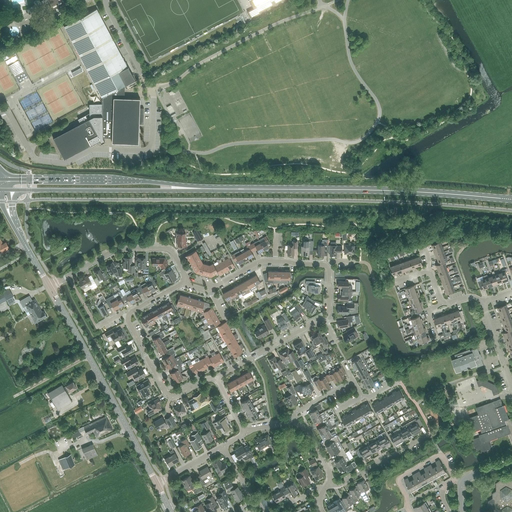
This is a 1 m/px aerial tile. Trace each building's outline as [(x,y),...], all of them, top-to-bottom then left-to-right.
[(48,0),(58,17),(67,12),(61,0),(48,0)] [(247,12),(251,19),(287,0),(286,0),(248,0),(253,9),(247,12)] [(91,145),(96,143),(100,141),(101,142),(101,143),(105,141),(103,138),(112,138),(112,143),(138,144),(139,124),(143,124),(144,108),(140,108),(140,99),(125,98),(125,85),(134,80),(97,9),(64,26),(102,97),(102,104),(89,104),(90,117),(87,118),(85,115),(78,119),(80,123),(53,138),(64,159),(91,145)] [(32,29),(33,31),(34,34),(42,30),(39,25),(32,29)] [(19,60),(15,51),(14,50),(2,57),(8,66),(10,65),(15,74),(23,69),(18,60),(19,60)] [(203,238),(198,229),(195,231),(198,237),(196,238),(198,241),(199,240),(203,238)] [(186,233),(176,233),(176,240),(178,240),(178,246),(187,246),(187,239),(185,239),(186,233)] [(258,240),(264,251),(269,248),(267,244),(269,242),(266,236),(258,240)] [(0,252),(2,252),(9,248),(6,242),(3,244),(0,238),(0,252)] [(259,253),(264,251),(258,240),(251,244),(254,250),(257,249),(259,253)] [(318,245),(318,255),(324,255),(324,249),(328,250),(328,245),(328,242),(328,240),(322,240),(322,242),(322,245),(318,245)] [(298,248),(298,241),(292,241),(292,245),(288,245),(288,255),(294,255),(294,248),(298,248)] [(313,241),(305,241),(304,246),(301,246),(301,255),(310,255),(310,250),(313,250),(313,241)] [(205,242),(203,243),(210,256),(212,254),(205,242)] [(328,245),(328,250),(328,252),(329,252),(329,253),(329,256),(330,256),(337,256),(337,253),(342,253),(342,246),(337,246),(336,246),(336,242),(331,242),(331,245),(330,245),(328,245)] [(252,252),(254,250),(251,244),(247,247),(248,250),(245,251),(249,259),(254,256),(252,252)] [(355,254),(355,246),(345,246),(345,254),(355,254)] [(435,255),(445,252),(443,247),(434,250),(435,252),(434,253),(435,255)] [(192,265),(201,260),(196,250),(187,256),(192,265)] [(249,259),(245,251),(242,253),(240,250),(239,251),(245,261),(249,259)] [(239,251),(237,252),(234,254),(231,255),(235,261),(237,260),(240,264),(245,261),(239,251)] [(225,260),(230,269),(235,267),(230,258),(230,257),(228,254),(227,255),(229,258),(225,260)] [(415,258),(418,266),(420,265),(421,266),(423,266),(420,256),(415,258)] [(436,266),(448,261),(446,256),(438,259),(439,262),(438,262),(438,264),(436,265),(436,266)] [(230,269),(225,260),(223,257),(222,258),(224,261),(220,263),(226,272),(230,269)] [(128,268),(128,272),(135,272),(135,265),(132,265),(132,262),(132,258),(124,258),(124,268),(128,268)] [(138,258),(138,268),(143,268),(143,273),(149,273),(149,267),(146,267),(146,258),(138,258)] [(162,268),(168,264),(165,258),(153,258),(153,266),(160,266),(162,268)] [(226,272),(220,263),(218,259),(217,260),(219,264),(215,266),(218,273),(220,275),(226,272)] [(203,274),(206,264),(203,263),(201,260),(192,265),(196,272),(203,274)] [(411,270),(413,269),(410,260),(405,261),(408,270),(411,269),(411,270)] [(438,270),(447,267),(445,262),(448,261),(436,266),(436,268),(438,267),(438,270)] [(120,276),(122,275),(123,275),(121,268),(118,269),(118,270),(117,270),(113,262),(106,266),(111,274),(114,273),(116,276),(119,275),(120,276)] [(218,273),(215,266),(213,263),(210,265),(206,264),(203,274),(211,276),(218,273)] [(401,273),(404,273),(400,263),(395,265),(398,273),(401,272),(401,273)] [(439,275),(449,272),(447,267),(438,270),(439,273),(438,273),(439,275)] [(170,283),(176,279),(171,270),(167,272),(166,269),(159,273),(160,276),(165,274),(170,283)] [(99,281),(104,278),(100,270),(94,272),(99,281)] [(274,283),(274,271),(268,271),(268,272),(263,274),(265,281),(265,282),(268,282),(268,283),(274,283)] [(502,284),(504,283),(500,273),(496,275),(499,283),(501,283),(502,284)] [(256,275),(251,278),(257,288),(258,287),(258,284),(260,283),(258,278),(256,275)] [(494,286),(491,277),(488,278),(487,275),(485,276),(489,287),(492,286),(492,287),(494,286)] [(91,282),(88,276),(82,279),(82,280),(79,282),(83,289),(89,285),(92,289),(97,286),(94,281),(91,282)] [(487,288),(489,287),(485,276),(483,276),(484,279),(478,281),(481,290),(484,289),(485,290),(487,289),(487,288)] [(443,285),(452,281),(450,277),(442,280),(443,282),(442,283),(443,285)] [(252,291),(257,288),(251,278),(247,280),(251,288),(252,291)] [(157,285),(155,281),(153,279),(151,280),(152,283),(147,285),(151,293),(156,290),(154,286),(157,285)] [(252,291),(251,288),(247,280),(242,283),(248,293),(249,292),(252,291)] [(320,293),(320,286),(314,286),(314,285),(312,285),(312,281),(306,281),(306,285),(309,285),(309,291),(314,292),(314,293),(320,293)] [(349,291),(352,291),(352,287),(351,286),(348,286),(348,282),(338,281),(338,288),(340,288),(340,291),(341,291),(349,291)] [(246,294),(248,293),(242,283),(237,286),(241,293),(243,296),(246,294)] [(146,296),(151,293),(147,285),(142,288),(141,286),(138,287),(142,293),(144,292),(146,296)] [(405,294),(416,290),(415,288),(416,287),(415,285),(406,288),(407,291),(404,292),(405,293),(405,294)] [(239,295),(241,293),(237,286),(232,288),(238,298),(240,298),(239,295)] [(454,286),(445,289),(446,292),(445,292),(446,295),(456,291),(454,286)] [(139,295),(142,293),(138,287),(135,289),(135,288),(130,291),(132,294),(136,301),(141,298),(139,295)] [(9,288),(0,293),(0,303),(13,296),(9,288)] [(237,299),(238,298),(232,288),(228,291),(232,298),(235,297),(237,299)] [(272,288),(268,289),(270,293),(268,294),(269,297),(278,294),(277,290),(276,291),(275,288),(272,289),(272,288)] [(125,300),(126,302),(129,300),(131,304),(136,301),(132,294),(127,296),(123,289),(121,291),(121,292),(123,296),(125,300)] [(123,296),(121,292),(121,291),(118,292),(119,295),(114,298),(120,307),(125,305),(123,301),(125,300),(123,296)] [(229,300),(232,298),(228,291),(223,294),(227,301),(229,304),(230,303),(229,300)] [(349,291),(341,291),(340,291),(340,294),(338,294),(338,300),(348,301),(348,296),(351,297),(352,295),(352,291),(349,291)] [(408,304),(411,303),(419,300),(418,297),(419,297),(419,295),(409,298),(410,301),(407,302),(408,304)] [(23,307),(26,313),(29,312),(39,306),(35,299),(32,301),(29,296),(20,301),(22,306),(25,305),(26,306),(23,307)] [(191,309),(194,299),(190,297),(191,296),(189,296),(189,297),(185,296),(182,306),(191,309)] [(302,305),(304,306),(308,309),(308,310),(313,313),(317,307),(312,304),(312,303),(310,302),(312,299),(307,296),(305,299),(305,300),(302,305)] [(103,316),(108,313),(103,305),(106,303),(103,298),(100,300),(101,301),(100,303),(100,304),(100,306),(101,306),(99,307),(103,316)] [(115,310),(120,307),(114,298),(107,302),(110,308),(113,306),(115,310)] [(244,306),(257,301),(256,298),(243,302),(244,306)] [(201,312),(204,302),(204,301),(200,300),(200,299),(199,299),(198,300),(194,299),(191,309),(201,312)] [(164,305),(168,312),(171,311),(173,314),(177,312),(172,304),(171,305),(169,302),(164,305)] [(202,312),(211,307),(209,303),(204,302),(201,312),(202,312)] [(354,310),(354,303),(347,303),(347,306),(338,306),(338,314),(349,314),(349,310),(354,310)] [(297,323),(302,318),(299,313),(298,311),(301,309),(297,304),(294,307),(296,308),(291,312),(294,317),(293,317),(297,323)] [(412,316),(417,314),(420,313),(420,311),(423,310),(422,307),(423,307),(422,304),(413,308),(414,311),(410,312),(412,316)] [(165,314),(168,312),(164,305),(160,308),(164,315),(166,319),(168,318),(165,314)] [(39,306),(29,312),(33,319),(35,318),(37,322),(47,317),(43,311),(42,312),(39,306)] [(205,317),(215,312),(212,308),(211,308),(211,307),(202,312),(199,314),(200,316),(203,314),(205,317)] [(166,319),(164,315),(160,308),(155,310),(159,317),(161,316),(163,320),(166,319)] [(154,320),(159,317),(155,310),(150,313),(154,320)] [(454,311),(457,320),(460,319),(461,323),(466,321),(462,311),(459,311),(459,310),(456,311),(456,310),(454,311)] [(501,318),(510,314),(508,310),(500,313),(501,315),(500,316),(501,318)] [(458,323),(457,320),(454,311),(451,312),(452,313),(449,314),(453,325),(458,323)] [(208,322),(217,317),(215,312),(205,317),(202,319),(203,321),(206,319),(208,322)] [(156,323),(154,320),(150,313),(145,315),(149,322),(151,326),(156,323)] [(281,331),(288,327),(285,322),(286,321),(285,320),(288,318),(285,313),(281,314),(283,317),(277,320),(280,324),(278,325),(281,331)] [(413,324),(423,321),(422,318),(421,319),(420,316),(418,317),(417,314),(412,316),(408,318),(409,320),(411,319),(413,324)] [(453,325),(449,314),(447,315),(446,314),(444,314),(447,324),(450,323),(451,326),(453,325)] [(147,324),(149,322),(145,315),(141,318),(145,325),(146,328),(148,326),(147,324)] [(348,323),(353,322),(352,316),(346,317),(347,320),(338,321),(339,329),(343,328),(343,327),(349,326),(348,323)] [(208,322),(204,324),(205,326),(209,324),(211,328),(220,323),(217,317),(208,322)] [(443,328),(440,317),(437,318),(437,317),(434,318),(438,327),(440,326),(441,328),(443,328)] [(269,330),(273,327),(268,319),(264,321),(266,324),(264,325),(258,328),(259,330),(255,332),(258,338),(262,336),(263,337),(267,335),(266,334),(269,333),(267,330),(268,329),(269,330)] [(504,327),(511,324),(511,319),(503,322),(504,325),(503,325),(504,327)] [(412,330),(413,330),(423,326),(422,323),(423,323),(423,321),(413,324),(414,327),(411,328),(412,330)] [(220,332),(232,326),(231,324),(228,325),(226,322),(217,327),(220,332)] [(223,337),(232,332),(230,329),(233,327),(232,326),(220,332),(223,337)] [(414,334),(426,330),(425,328),(424,328),(423,326),(413,330),(414,334)] [(358,336),(353,328),(347,331),(349,334),(343,337),(347,343),(358,336)] [(115,342),(125,336),(121,329),(114,333),(112,329),(105,333),(107,337),(111,335),(115,342)] [(416,339),(418,338),(427,335),(426,333),(427,332),(426,330),(414,334),(416,339)] [(155,345),(162,341),(161,338),(164,336),(162,331),(154,336),(155,338),(153,340),(155,345)] [(226,342),(237,335),(236,334),(233,335),(232,332),(223,337),(226,342)] [(314,334),(319,343),(322,342),(323,344),(325,343),(326,345),(329,343),(324,336),(322,337),(319,332),(314,334)] [(317,345),(319,343),(314,334),(310,337),(313,342),(311,344),(314,349),(318,347),(317,345)] [(228,347),(237,342),(235,339),(238,337),(237,335),(226,342),(228,347)] [(427,335),(418,338),(420,343),(422,343),(423,345),(427,343),(426,341),(429,340),(429,338),(428,338),(427,335)] [(158,349),(165,345),(170,342),(169,340),(164,342),(163,343),(162,341),(155,345),(158,349)] [(309,358),(314,355),(310,348),(307,350),(302,341),(294,346),(299,355),(305,351),(309,358)] [(231,352),(243,345),(242,343),(239,345),(237,342),(228,347),(231,352)] [(124,356),(134,351),(130,345),(126,347),(124,344),(117,348),(120,353),(122,352),(124,356)] [(165,355),(167,354),(173,351),(174,350),(173,347),(169,349),(167,350),(165,345),(158,349),(161,354),(163,353),(165,355)] [(243,345),(231,352),(234,357),(243,352),(241,349),(244,347),(243,345)] [(470,351),(470,349),(455,355),(456,359),(452,360),(456,372),(475,365),(476,368),(484,365),(478,348),(470,351)] [(284,361),(286,364),(289,362),(287,359),(288,358),(290,362),(292,361),(297,358),(294,353),(293,351),(290,353),(288,349),(280,354),(284,361)] [(165,365),(175,359),(174,356),(175,355),(173,351),(167,354),(168,356),(162,360),(165,365)] [(212,353),(219,364),(224,362),(219,353),(216,355),(214,352),(212,353)] [(209,358),(208,356),(206,353),(204,354),(206,357),(203,359),(208,368),(212,365),(213,365),(209,358)] [(214,367),(219,364),(212,353),(210,354),(212,357),(209,358),(213,365),(212,365),(214,367)] [(353,367),(365,361),(364,358),(361,353),(355,357),(356,360),(352,362),(353,365),(352,365),(353,367)] [(275,356),(269,360),(274,368),(275,372),(279,370),(281,369),(284,367),(281,361),(280,359),(277,361),(275,356)] [(129,368),(139,363),(135,357),(130,359),(129,357),(121,361),(119,362),(121,366),(123,364),(123,365),(126,363),(129,368)] [(208,368),(203,359),(200,361),(198,358),(196,359),(203,370),(208,368)] [(177,367),(181,365),(179,361),(178,360),(176,361),(175,359),(165,365),(167,369),(173,366),(175,368),(177,367)] [(198,373),(203,370),(196,359),(194,360),(196,363),(193,365),(198,373)] [(357,371),(368,365),(366,363),(365,361),(353,367),(354,369),(355,368),(357,371)] [(172,378),(181,373),(180,372),(181,371),(183,370),(181,368),(182,368),(182,367),(181,365),(177,367),(175,368),(176,370),(170,374),(172,378)] [(358,376),(367,371),(370,369),(368,365),(357,371),(358,374),(357,374),(358,376)] [(333,369),(335,372),(339,380),(344,377),(343,374),(346,373),(342,366),(339,368),(338,366),(333,369)] [(136,380),(145,375),(142,369),(135,372),(133,369),(126,373),(129,377),(133,374),(136,380)] [(339,380),(335,372),(333,369),(328,372),(329,373),(327,375),(330,381),(332,379),(334,383),(339,380)] [(244,373),(251,384),(253,383),(251,380),(254,379),(249,371),(247,373),(246,371),(244,373)] [(362,380),(373,374),(371,372),(369,373),(367,371),(358,376),(359,378),(360,377),(362,380)] [(181,373),(172,378),(175,383),(181,379),(182,382),(185,380),(187,379),(186,376),(183,376),(182,376),(181,373)] [(249,386),(251,384),(244,373),(242,374),(243,375),(240,376),(245,384),(247,382),(249,386)] [(363,385),(372,380),(371,377),(374,376),(373,374),(362,380),(363,383),(362,383),(363,385)] [(327,382),(330,381),(327,375),(324,377),(320,380),(323,387),(324,388),(329,386),(327,382)] [(242,385),(245,384),(240,376),(238,378),(237,376),(235,378),(242,389),(244,388),(242,385)] [(240,390),(242,389),(235,378),(233,379),(234,380),(231,381),(236,389),(238,387),(240,390)] [(320,380),(319,378),(314,381),(318,389),(323,387),(320,380)] [(483,379),(477,381),(479,387),(482,386),(492,390),(494,395),(499,393),(497,386),(483,379)] [(147,388),(151,386),(148,380),(137,386),(140,392),(141,392),(144,397),(150,393),(147,388)] [(372,380),(363,385),(364,387),(365,386),(367,389),(372,386),(373,387),(378,384),(377,381),(374,382),(372,380)] [(69,393),(77,388),(73,381),(65,386),(66,386),(64,387),(62,384),(48,393),(47,391),(42,395),(46,402),(51,399),(54,404),(58,411),(72,402),(68,395),(67,393),(69,392),(69,393)] [(233,390),(236,389),(231,381),(229,382),(228,381),(226,383),(231,391),(233,394),(235,393),(233,390)] [(312,390),(314,389),(311,383),(305,387),(299,385),(294,388),(296,391),(301,392),(301,393),(302,393),(302,394),(304,397),(307,395),(307,394),(311,395),(312,390)] [(290,407),(297,402),(293,394),(295,392),(292,386),(287,388),(291,394),(285,398),(290,407)] [(394,392),(399,401),(404,398),(399,390),(397,392),(396,391),(394,392)] [(215,411),(221,407),(217,401),(214,403),(211,397),(210,397),(207,392),(201,395),(200,394),(194,397),(194,398),(189,402),(192,407),(190,408),(192,412),(210,402),(212,405),(211,405),(215,411)] [(395,403),(399,401),(394,392),(392,393),(393,394),(390,395),(395,403)] [(390,406),(395,403),(390,395),(388,397),(387,396),(385,397),(390,406)] [(386,408),(390,406),(385,397),(383,398),(384,399),(381,400),(386,408)] [(152,403),(149,405),(148,406),(150,408),(146,410),(149,416),(153,413),(161,409),(158,403),(160,402),(158,399),(152,402),(152,403)] [(243,408),(252,403),(249,399),(241,403),(243,406),(242,406),(243,408)] [(478,414),(470,418),(475,432),(480,429),(482,434),(479,435),(480,437),(472,440),(475,448),(476,448),(477,451),(481,449),(482,452),(493,448),(490,440),(508,434),(509,434),(511,443),(511,417),(509,419),(504,405),(502,405),(500,399),(492,402),(491,402),(476,407),(478,414)] [(381,411),(386,408),(381,400),(379,402),(378,401),(376,402),(381,411)] [(377,413),(381,411),(376,402),(375,403),(375,404),(372,405),(377,413)] [(252,403),(243,408),(244,410),(245,410),(246,412),(254,408),(257,406),(256,404),(253,406),(252,403)] [(363,405),(368,414),(370,412),(371,413),(373,412),(368,403),(365,405),(365,404),(363,405)] [(178,416),(186,411),(182,404),(174,408),(178,416)] [(311,419),(319,414),(318,411),(322,409),(319,404),(313,407),(315,410),(309,414),(311,419)] [(141,405),(133,409),(136,413),(143,409),(141,405)] [(363,416),(368,414),(363,405),(361,406),(361,407),(359,409),(363,416)] [(248,417),(257,412),(254,408),(246,412),(248,415),(247,415),(248,417)] [(359,419),(363,416),(359,409),(356,410),(356,409),(354,410),(359,419)] [(354,421),(359,419),(354,410),(352,411),(353,412),(350,414),(354,421)] [(257,412),(248,417),(249,419),(250,418),(251,421),(261,416),(260,413),(258,415),(257,412)] [(319,414),(311,419),(314,424),(321,420),(322,423),(328,420),(325,415),(323,412),(319,414)] [(350,424),(354,421),(350,414),(347,415),(347,414),(345,415),(350,424)] [(345,426),(350,424),(345,415),(343,416),(344,417),(341,419),(345,426)] [(80,433),(81,432),(85,430),(87,434),(93,431),(95,435),(97,438),(113,430),(106,416),(78,429),(79,431),(80,433)] [(170,428),(176,424),(171,416),(165,419),(166,421),(165,422),(162,417),(153,422),(158,430),(168,424),(170,428)] [(231,430),(231,429),(231,428),(230,427),(231,426),(229,423),(228,424),(227,422),(228,421),(225,416),(215,422),(216,424),(214,425),(217,429),(220,427),(224,433),(225,433),(231,431),(231,430)] [(412,424),(417,433),(419,432),(419,431),(421,430),(419,426),(422,424),(419,418),(416,420),(415,418),(410,421),(412,424)] [(320,435),(328,430),(332,428),(330,424),(328,420),(322,423),(324,426),(317,430),(320,435)] [(417,433),(412,424),(410,421),(406,424),(408,427),(412,435),(415,433),(415,434),(417,433)] [(410,436),(412,435),(408,427),(403,429),(408,438),(410,437),(410,436)] [(408,438),(403,429),(401,431),(399,428),(397,429),(399,432),(403,440),(406,438),(407,439),(408,438)] [(403,440),(399,432),(397,429),(395,430),(397,433),(395,434),(400,443),(402,442),(401,441),(403,440)] [(331,439),(336,436),(334,431),(330,433),(328,430),(320,435),(323,439),(329,436),(331,439)] [(207,443),(213,439),(211,435),(212,435),(209,431),(202,435),(207,443)] [(196,449),(202,446),(199,441),(201,439),(197,432),(192,435),(194,439),(191,441),(196,449)] [(400,443),(395,434),(392,436),(391,433),(388,434),(390,438),(395,446),(400,443)] [(259,448),(260,449),(261,449),(268,445),(269,446),(273,444),(268,435),(264,437),(262,439),(261,437),(255,440),(256,441),(255,442),(256,445),(257,445),(259,448)] [(381,438),(386,447),(388,446),(387,445),(390,443),(385,435),(381,438)] [(328,451),(337,446),(340,444),(336,436),(331,439),(330,439),(331,442),(325,446),(326,448),(327,447),(328,449),(327,450),(328,451)] [(386,447),(381,438),(378,439),(377,436),(375,437),(376,440),(381,448),(384,447),(384,448),(386,447)] [(381,448),(376,440),(375,437),(373,438),(375,441),(372,443),(377,452),(379,451),(378,450),(381,448)] [(184,456),(190,452),(187,447),(190,445),(186,439),(181,442),(183,444),(179,447),(184,456)] [(377,452),(372,443),(370,444),(368,441),(366,442),(368,445),(372,453),(375,452),(375,453),(377,452)] [(372,453),(368,445),(366,442),(364,443),(366,446),(363,448),(368,457),(370,456),(370,455),(372,453)] [(82,449),(87,460),(98,455),(93,444),(82,449)] [(339,455),(345,451),(341,444),(337,446),(328,451),(328,452),(329,451),(330,453),(330,454),(331,456),(337,452),(339,455)] [(243,447),(234,451),(235,453),(235,454),(236,454),(238,459),(243,456),(244,457),(247,459),(254,456),(248,445),(243,447)] [(368,457),(363,448),(362,446),(358,448),(358,449),(355,450),(359,457),(362,456),(363,458),(366,457),(366,458),(368,457)] [(175,462),(179,460),(173,450),(170,452),(172,455),(165,459),(170,467),(176,463),(175,462)] [(336,467),(346,461),(349,459),(345,451),(339,455),(340,458),(334,461),(335,463),(336,463),(337,465),(336,466),(336,467)] [(63,470),(75,465),(71,454),(58,460),(63,470)] [(314,458),(308,461),(311,466),(313,465),(315,468),(310,471),(315,479),(323,475),(322,472),(321,472),(319,470),(320,469),(318,466),(318,467),(316,463),(314,458)] [(219,474),(228,469),(225,463),(222,464),(219,459),(212,463),(219,474)] [(435,466),(439,474),(446,470),(439,459),(435,461),(437,465),(435,466)] [(346,461),(336,467),(337,468),(338,467),(339,469),(338,469),(340,471),(346,468),(348,471),(356,466),(354,463),(352,465),(351,462),(347,464),(346,462),(346,461)] [(439,474),(435,466),(433,468),(431,464),(427,466),(434,477),(439,474)] [(428,481),(434,477),(427,466),(424,468),(426,472),(423,473),(428,481)] [(209,476),(212,474),(208,467),(203,470),(203,469),(199,472),(201,475),(198,477),(203,486),(206,484),(204,481),(210,477),(209,476)] [(307,484),(310,482),(306,476),(309,474),(305,468),(299,472),(301,476),(298,478),(300,482),(299,482),(300,484),(301,484),(302,486),(306,483),(307,484)] [(428,481),(423,473),(421,474),(419,471),(416,473),(422,484),(428,481)] [(417,487),(422,484),(416,473),(412,475),(414,479),(412,480),(417,487)] [(195,494),(202,490),(198,483),(194,485),(191,480),(192,479),(190,475),(182,480),(188,492),(192,490),(195,494)] [(417,487),(412,480),(410,481),(408,477),(404,480),(411,491),(417,487)] [(511,511),(511,479),(511,480),(508,482),(504,482),(500,480),(496,483),(496,491),(493,493),(493,498),(488,501),(489,507),(493,510),(493,511),(511,511)] [(360,494),(364,501),(368,498),(364,492),(369,489),(363,480),(357,484),(358,484),(355,486),(356,487),(360,494)] [(237,500),(244,496),(242,492),(241,493),(237,486),(234,488),(233,487),(231,483),(230,481),(224,484),(226,486),(228,490),(230,488),(231,490),(232,491),(237,500)] [(288,495),(283,486),(281,481),(277,484),(280,488),(281,490),(272,495),(277,503),(282,500),(281,499),(288,495)] [(283,486),(288,495),(291,493),(292,495),(298,492),(293,483),(290,485),(289,483),(283,486)] [(360,494),(356,487),(350,490),(350,491),(348,493),(349,495),(353,502),(353,503),(358,500),(356,496),(360,494)] [(225,499),(228,497),(224,490),(219,493),(221,496),(217,498),(222,507),(228,503),(225,499)] [(353,502),(349,495),(343,498),(343,499),(341,501),(344,506),(346,511),(351,508),(349,505),(353,502)] [(215,506),(217,504),(212,496),(207,499),(209,502),(205,504),(210,511),(212,511),(217,509),(215,506)] [(341,501),(339,498),(333,502),(333,503),(331,504),(330,503),(327,505),(330,511),(344,511),(346,511),(344,506),(341,501)] [(419,511),(420,511),(427,508),(424,502),(413,509),(414,511),(415,511),(418,510),(419,511)] [(202,511),(205,510),(201,503),(196,507),(197,509),(192,511),(202,511)]
